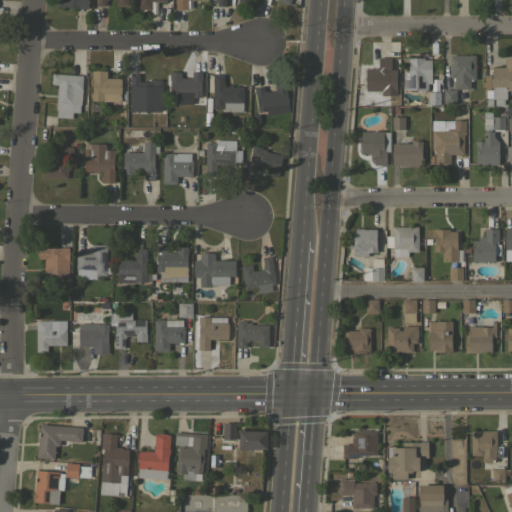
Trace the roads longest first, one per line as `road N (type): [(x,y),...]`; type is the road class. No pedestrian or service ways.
road 1 (residential): [(9,399),(32,0)]
road 2 (tertiary): [(317,395),(345,0)]
road 3 (secondary): [(317,395),(0,398)]
road 4 (tertiary): [(315,0),(299,241)]
road 5 (residential): [(256,41),(29,41)]
road 6 (residential): [(239,216),(20,211)]
road 7 (tertiary): [(317,395),(511,394)]
road 8 (residential): [(331,200),(511,198)]
road 9 (residential): [(344,26),(511,24)]
road 10 (tertiary): [(299,241),(288,396)]
